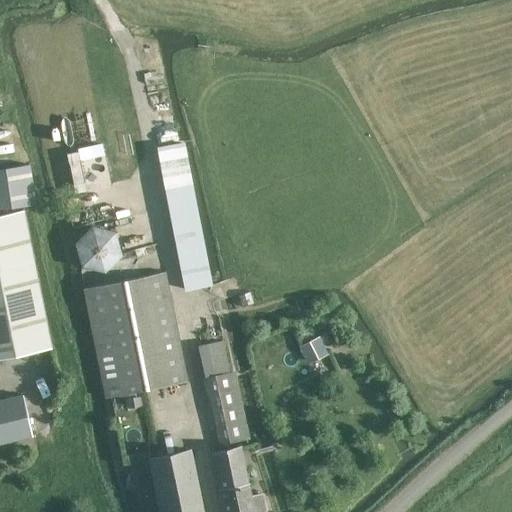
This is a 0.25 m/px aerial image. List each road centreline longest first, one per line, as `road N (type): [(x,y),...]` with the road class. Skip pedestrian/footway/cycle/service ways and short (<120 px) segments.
road 1 (track): [(219,511),(128,43),(97,0)]
road 2 (unclassified): [(392,511),(511,408)]
